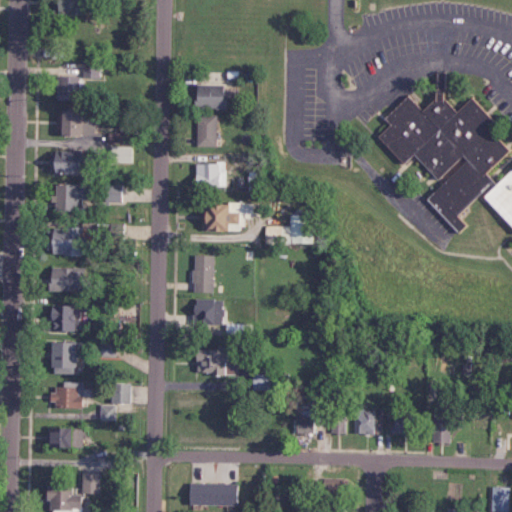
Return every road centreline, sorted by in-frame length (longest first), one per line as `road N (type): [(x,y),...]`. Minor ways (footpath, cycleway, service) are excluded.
road 1 (residential): [(151,511),(161,0)]
road 2 (residential): [(8,511),(16,0)]
road 3 (residential): [(511,462),(153,453)]
